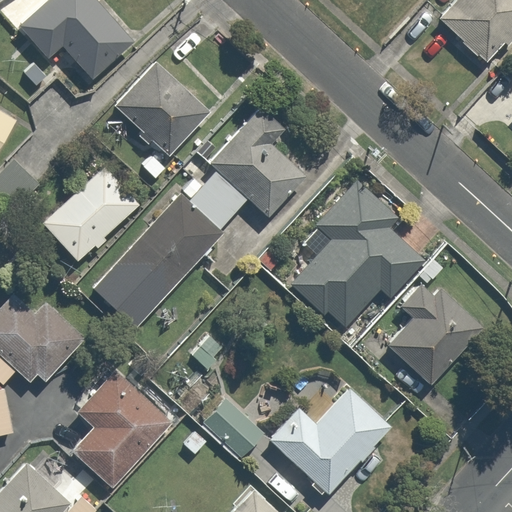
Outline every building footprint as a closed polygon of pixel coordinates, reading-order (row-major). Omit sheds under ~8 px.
[(94,0),(41,0),(12,27),(36,53),(51,39),(82,74),(126,34),(94,0)] [(511,23),(511,0),(448,0),(436,16),(485,56),(511,23)] [(199,99),(153,55),(110,101),(156,145),(199,99)] [(213,222),(243,192),(264,214),(314,165),(253,103),(200,156),(210,165),(198,177),(194,173),(101,264),(140,303),(217,227),(213,222)] [(0,131),(12,114),(0,105),(0,131)] [(135,200),(97,161),(36,221),(73,260),(135,200)] [(385,299),(425,253),(387,221),(393,213),(350,176),(312,221),(325,232),(284,279),(337,325),(370,286),(385,299)] [(472,330),(422,277),(391,305),(404,319),(385,338),(422,377),(472,330)] [(40,381),(77,330),(39,301),(31,313),(8,296),(0,306),(0,431),(10,431),(0,386),(0,379),(8,369),(25,381),(30,374),(40,381)] [(169,416),(111,365),(72,409),(83,419),(61,444),(108,485),(169,416)] [(384,418),(344,382),(311,419),(292,402),(265,433),(323,485),(384,418)] [(260,427),(219,391),(198,416),(239,452),(260,427)] [(54,511),(63,502),(15,458),(0,474),(0,511),(54,511)] [(275,511),(250,486),(224,511),(275,511)] [(84,511),(93,503),(79,490),(59,511),(84,511)]
